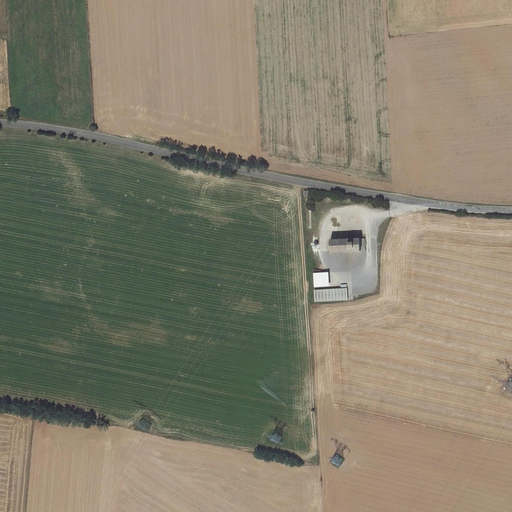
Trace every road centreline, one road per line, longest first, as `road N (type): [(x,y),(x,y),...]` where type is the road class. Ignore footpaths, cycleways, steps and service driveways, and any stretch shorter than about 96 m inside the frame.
road 1 (unclassified): [(0,124),(92,135),(398,198),(511,209)]
road 2 (track): [(504,381),(384,290),(383,253),(398,198)]
